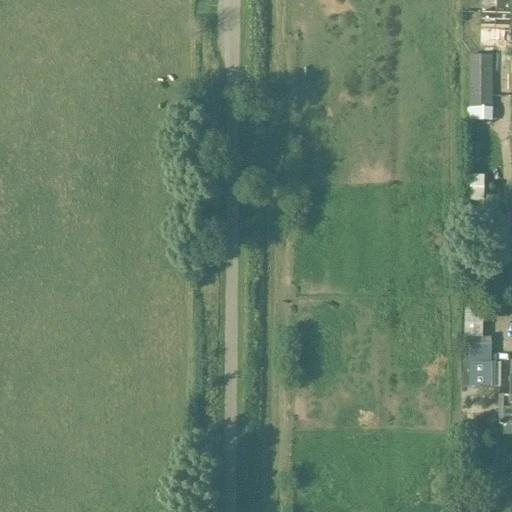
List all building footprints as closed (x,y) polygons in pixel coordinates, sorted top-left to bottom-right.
[(511,0),(496,0),(496,14),(511,14),(511,0)] [(511,14),(496,14),(481,13),(481,16),(480,31),(506,32),(505,47),(511,47),(511,14)] [(470,57),(470,110),(470,121),(491,121),(491,110),(493,110),(493,57),(470,57)] [(483,179),(469,179),(469,204),(483,204),(483,179)] [(465,305),(465,339),(483,339),(483,305),(465,305)] [(497,305),(497,317),(507,317),(507,305),(497,305)] [(491,365),(491,350),(491,339),(483,339),(465,339),(464,339),(464,350),(463,388),(495,388),(494,365),(491,365)] [(511,426),(511,396),(500,397),(500,427),(511,426)]
